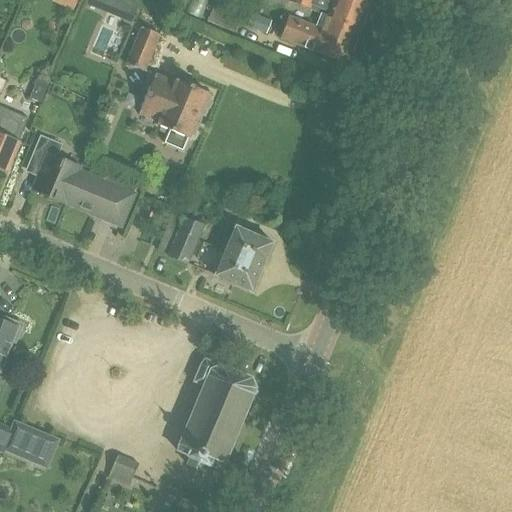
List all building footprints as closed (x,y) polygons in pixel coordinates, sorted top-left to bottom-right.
[(53,0),(53,2),(74,12),(78,0),(53,0)] [(88,0),(87,4),(98,8),(101,0),(88,0)] [(243,11),(219,0),(216,0),(207,21),(233,33),(243,11)] [(289,17),(281,39),(346,64),(360,27),(329,14),(330,11),(311,3),(312,0),(285,0),(323,15),(318,29),(289,17)] [(312,0),(311,3),(330,11),(329,14),(360,27),(369,4),(359,0),(312,0)] [(137,7),(126,2),(119,17),(130,22),(137,7)] [(248,27),(266,34),(271,21),(253,14),(248,27)] [(126,62),(147,71),(161,36),(159,35),(142,29),(140,28),(126,62)] [(149,92),(140,113),(160,121),(158,126),(169,131),(164,144),(183,152),(207,93),(177,80),(176,83),(151,72),(143,90),(149,92)] [(29,100),(40,104),(48,84),(37,80),(29,100)] [(0,168),(6,171),(28,119),(0,107),(0,168)] [(40,135),(27,166),(40,171),(32,190),(65,203),(120,227),(134,195),(134,194),(138,185),(107,172),(103,182),(78,171),(80,168),(57,158),(62,145),(40,135)] [(159,240),(165,222),(153,217),(146,235),(159,240)] [(166,256),(186,265),(202,228),(183,219),(166,256)] [(235,228),(215,275),(252,291),(266,257),(272,244),(235,228)] [(0,367),(11,341),(15,343),(22,325),(4,317),(2,321),(0,320),(0,367)] [(224,462),(254,389),(252,371),(223,358),(216,361),(216,354),(207,350),(203,355),(195,373),(198,375),(198,377),(204,379),(205,378),(207,379),(180,443),(191,448),(190,449),(193,450),(190,457),(208,464),(211,458),(213,459),(213,457),(224,462)] [(14,423),(3,450),(46,468),(58,441),(14,423)] [(108,477),(128,486),(133,477),(139,464),(117,455),(108,477)]
